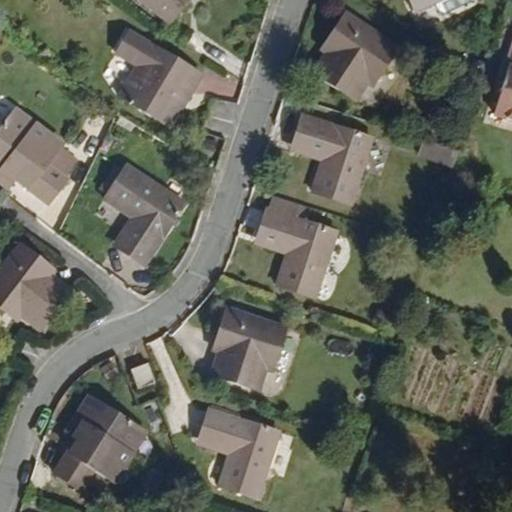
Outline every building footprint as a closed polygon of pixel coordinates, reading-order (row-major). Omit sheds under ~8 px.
[(149,0),(171,18),(187,0),(149,0)] [(467,0),(411,0),(417,11),(436,1),(441,10),(448,10),(467,0)] [(341,38),(332,51),(317,73),(358,99),(373,77),(378,81),(401,46),(346,10),(332,32),(341,38)] [(169,124),(200,68),(126,27),(113,51),(137,64),(119,97),(169,124)] [(323,46),(332,51),(341,38),(332,32),(323,46)] [(511,61),(496,117),(511,121),(511,61)] [(309,106),(301,131),(328,141),(325,151),(314,184),(354,198),(377,129),(309,106)] [(59,150),(62,146),(15,110),(0,128),(0,178),(10,187),(17,178),(50,204),(69,180),(65,176),(76,163),(59,150)] [(328,141),(301,131),(298,141),(325,151),(328,141)] [(417,156),(452,168),(458,150),(423,138),(417,156)] [(93,196),(101,202),(124,166),(115,160),(93,196)] [(140,226),(124,252),(147,266),(186,204),(124,166),(101,202),(132,221),(140,226)] [(292,236),(289,246),(278,280),(318,293),(340,224),(272,202),(263,227),(292,236)] [(116,247),(124,252),(140,226),(132,221),(116,247)] [(261,237),(289,246),(292,236),(263,227),(261,237)] [(71,290),(51,274),(38,265),(44,257),(23,240),(0,270),(0,306),(17,319),(21,313),(41,329),(71,290)] [(38,265),(51,274),(57,266),(44,257),(38,265)] [(226,307),(218,333),(226,336),(221,351),(213,376),(260,391),(268,366),(275,368),(289,327),(226,307)] [(226,336),(218,333),(213,348),(221,351),(226,336)] [(155,380),(147,360),(130,366),(138,387),(155,380)] [(110,479),(143,427),(90,394),(67,431),(75,437),(53,472),(78,488),(91,467),(110,479)] [(212,407),(203,432),(231,441),(228,451),(217,485),(257,498),(279,429),(212,407)] [(231,441),(203,432),(200,442),(228,451),(231,441)]
